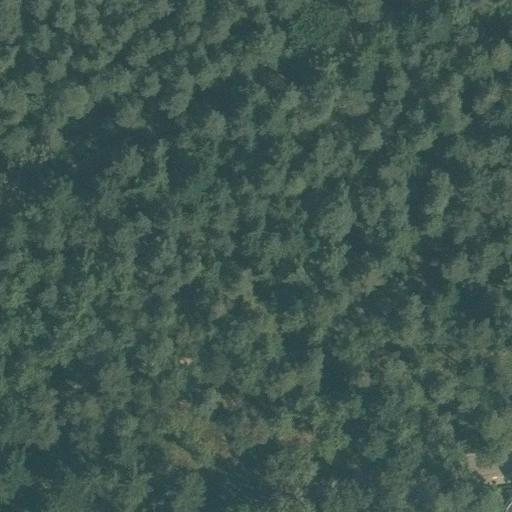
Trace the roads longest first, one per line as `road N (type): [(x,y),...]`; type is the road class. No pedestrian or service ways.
road 1 (track): [(0,215),(445,0)]
road 2 (unclassified): [(251,511),(330,489),(511,459)]
